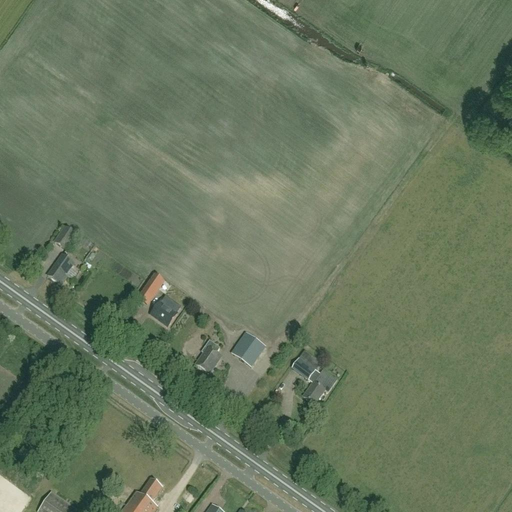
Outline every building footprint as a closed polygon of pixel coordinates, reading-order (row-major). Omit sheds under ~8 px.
[(65,230),(55,245),(66,253),(77,238),(65,230)] [(66,277),(74,265),(63,257),(48,278),(61,288),(68,279),(66,277)] [(151,284),(139,301),(147,307),(159,290),(163,284),(155,278),(151,284)] [(151,316),(168,329),(178,316),(168,309),(171,306),(162,300),(151,316)] [(238,331),(233,338),(237,341),(243,333),(238,331)] [(252,369),(267,348),(247,334),(232,355),(252,369)] [(220,350),(210,343),(202,354),(204,356),(196,367),(209,376),(221,359),(216,356),(220,350)] [(309,382),(317,372),(299,359),(292,369),(309,382)] [(328,394),(337,382),(323,372),(315,384),(314,383),(309,390),(310,391),(304,399),(315,406),(325,392),(328,394)] [(152,504),(163,489),(151,481),(141,496),(137,493),(123,511),(155,511),(158,508),(152,504)] [(76,511),(51,495),(39,511),(76,511)]
